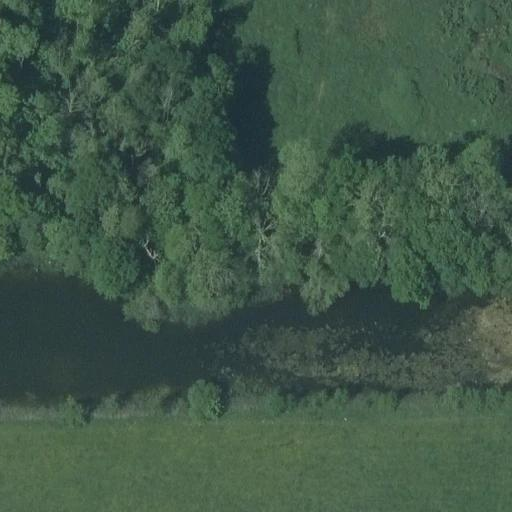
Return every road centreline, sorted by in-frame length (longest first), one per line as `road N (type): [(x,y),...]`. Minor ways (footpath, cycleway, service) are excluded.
road 1 (track): [(0,233),(228,222),(511,186)]
road 2 (track): [(326,0),(326,61),(280,215)]
